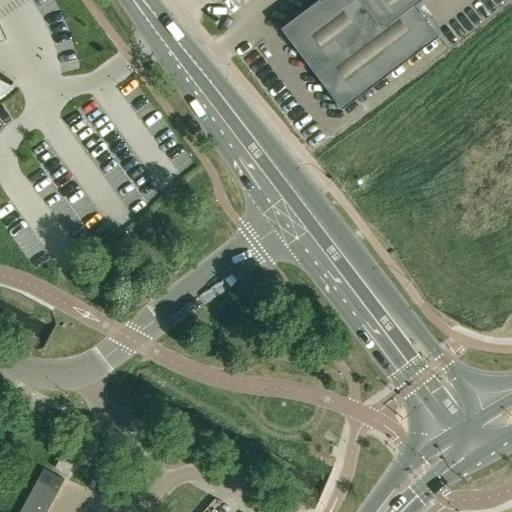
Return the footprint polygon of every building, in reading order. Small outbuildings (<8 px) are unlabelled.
[(316,0),(281,27),(342,107),(439,34),(415,3),(418,0),(316,0)] [(0,94),(1,94),(6,91),(10,87),(14,83),(13,82),(12,83),(1,78),(0,76),(0,94)] [(55,467),(67,474),(73,464),(60,457),(55,467)] [(38,479),(58,490),(64,479),(44,468),(38,479)] [(52,500),(58,490),(38,479),(32,489),(52,500)] [(47,511),(52,500),(32,489),(26,500),(47,511)] [(23,511),(45,511),(47,511),(26,500),(20,510),(23,511)]
